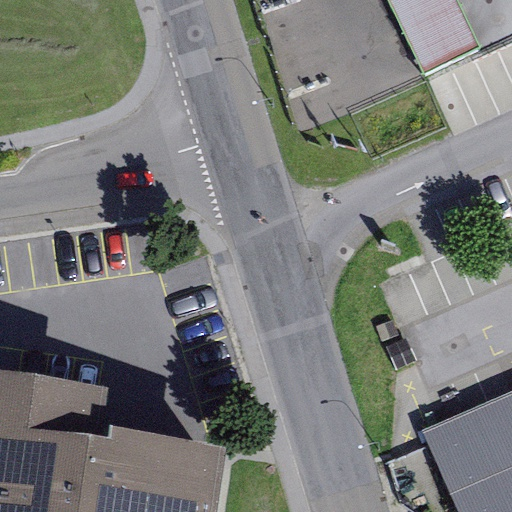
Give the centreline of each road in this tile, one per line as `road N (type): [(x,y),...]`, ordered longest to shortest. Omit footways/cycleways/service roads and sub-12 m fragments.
road 1 (residential): [(361,511),(238,136)]
road 2 (residential): [(0,195),(106,179),(238,136)]
road 3 (residential): [(238,136),(191,0)]
